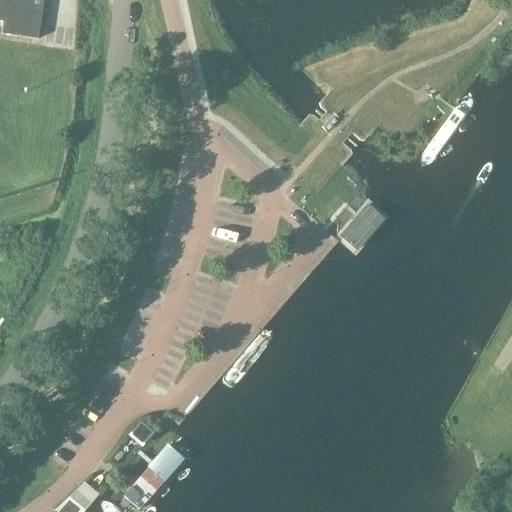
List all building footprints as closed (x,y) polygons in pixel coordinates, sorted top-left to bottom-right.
[(1,35),(37,40),(42,0),(0,0),(0,22),(2,23),(1,35)] [(472,96),(464,92),(416,152),(418,160),(424,163),(431,161),(475,103),(472,96)] [(355,255),(385,221),(366,204),(336,239),(355,255)] [(275,341),(333,271),(322,262),(264,333),(275,341)] [(139,510),(195,442),(178,428),(122,497),(139,510)] [(83,511),(97,496),(83,484),(53,511),(83,511)]
